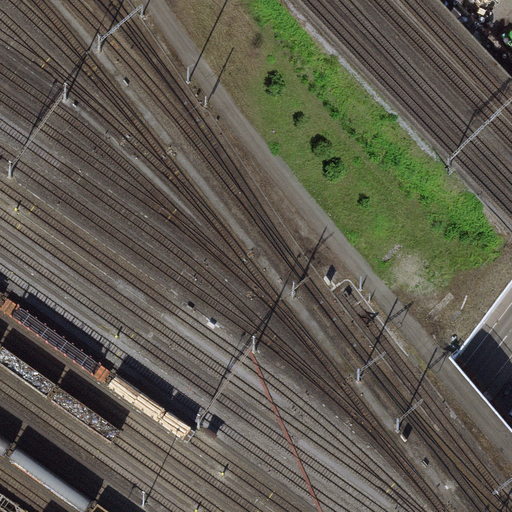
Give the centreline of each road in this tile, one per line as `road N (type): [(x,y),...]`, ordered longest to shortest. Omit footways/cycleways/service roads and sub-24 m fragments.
road 1 (secondary): [(511,341),(379,511)]
road 2 (secondary): [(425,511),(511,402)]
